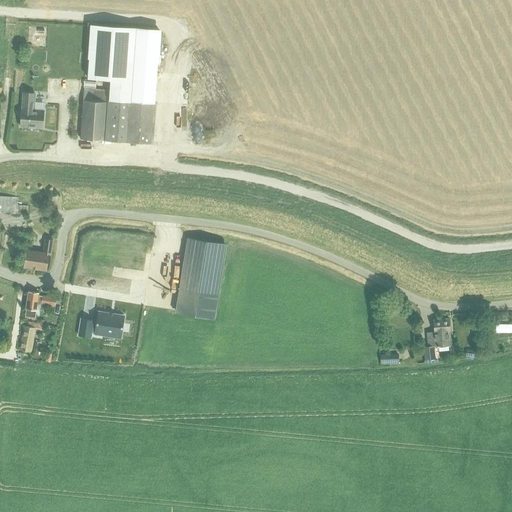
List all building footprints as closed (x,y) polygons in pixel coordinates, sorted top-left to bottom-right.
[(159,54),(160,31),(156,31),(136,29),(91,26),(88,78),(110,80),(110,90),(109,90),(84,88),(81,139),(151,143),(154,103),(155,103),(156,93),(157,83),(159,54)] [(21,129),(42,130),(44,112),(34,112),(35,95),(24,95),(22,111),(21,129)] [(0,212),(17,214),(28,214),(28,205),(17,205),(18,197),(0,195),(0,212)] [(98,261),(152,268),(155,242),(120,238),(121,230),(102,228),(98,261)] [(24,267),(45,269),(46,269),(46,268),(49,253),(51,254),(53,240),(47,239),(45,252),(26,250),(24,267)] [(176,310),(215,317),(227,246),(187,239),(176,310)] [(26,309),(25,315),(36,316),(37,310),(38,303),(51,305),(52,297),(39,295),(39,293),(29,292),(26,309)] [(80,327),(79,335),(86,337),(91,337),(91,336),(91,333),(96,334),(101,335),(101,334),(101,332),(102,330),(112,331),(119,333),(121,333),(120,335),(120,338),(121,338),(122,333),(123,324),(124,316),(99,312),(98,312),(98,318),(97,322),(95,322),(93,321),(93,320),(87,319),(82,318),(82,319),(80,327)] [(450,326),(449,318),(440,319),(434,320),(434,324),(435,332),(431,332),(427,333),(427,335),(428,341),(428,346),(428,347),(437,346),(439,346),(449,345),(448,335),(448,331),(450,331),(450,326)] [(30,322),(29,327),(25,326),(20,349),(30,351),(35,328),(43,330),(44,325),(30,322)] [(139,338),(141,327),(128,325),(126,336),(139,338)] [(434,349),(428,350),(427,350),(425,350),(425,349),(425,347),(424,347),(425,359),(427,359),(435,358),(434,354),(434,349)] [(398,353),(381,353),(381,364),(398,364),(398,353)]
